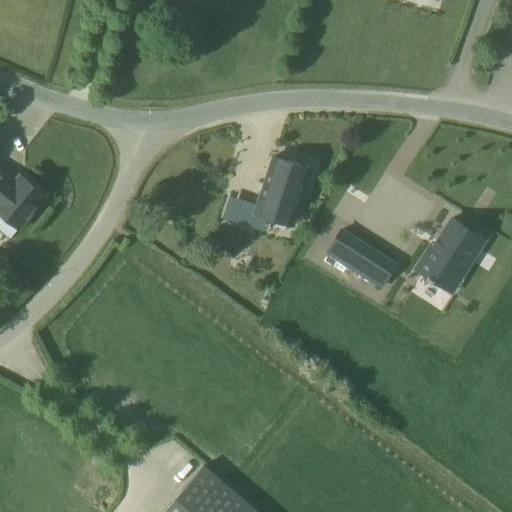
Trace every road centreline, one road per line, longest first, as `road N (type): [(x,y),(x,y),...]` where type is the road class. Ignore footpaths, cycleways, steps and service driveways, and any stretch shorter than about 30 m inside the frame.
road 1 (unclassified): [(511,124),(449,108),(303,100),(146,124)]
road 2 (unclassified): [(0,343),(41,313),(105,222),(146,124)]
road 3 (unclassified): [(146,124),(41,99),(0,79)]
